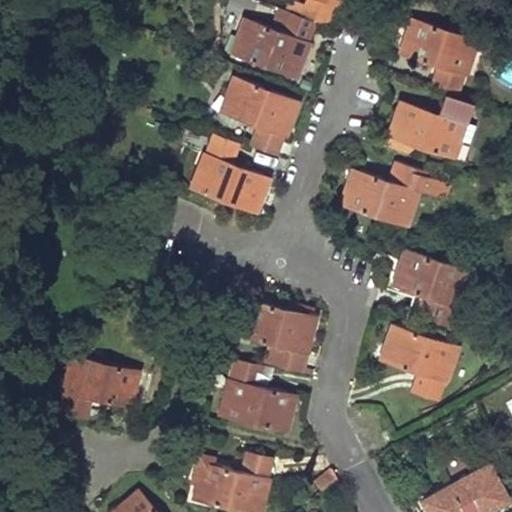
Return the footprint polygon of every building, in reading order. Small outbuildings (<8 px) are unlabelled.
[(329,23),(336,5),(324,0),(306,0),(302,12),(329,23)] [(289,10),(281,28),(310,39),(317,21),(289,10)] [(243,14),(238,28),(247,32),(253,18),(243,14)] [(466,73),(478,37),(411,16),(404,36),(413,39),(407,55),(438,65),(466,73)] [(238,28),(229,51),(295,76),(304,53),(310,39),(281,28),(253,18),(247,32),(238,28)] [(404,36),(399,52),(407,55),(413,39),(404,36)] [(460,93),(466,73),(438,65),(431,83),(460,93)] [(288,126),(299,99),(234,74),(226,93),(234,97),(229,113),(257,124),(285,134),(288,126)] [(226,93),(219,109),(229,113),(234,97),(226,93)] [(444,93),(438,111),(458,118),(466,120),(472,102),(444,93)] [(387,135),(384,146),(410,154),(413,144),(453,157),(461,134),(453,131),(458,118),(438,111),(400,98),(391,125),(387,135)] [(458,118),(453,131),(461,134),(466,120),(458,118)] [(278,152),(285,134),(257,124),(250,141),(278,152)] [(213,131),(205,149),(213,152),(232,160),(240,142),(213,131)] [(205,149),(198,165),(206,169),(213,152),(205,149)] [(198,165),(190,186),(254,211),(262,192),(269,175),(232,160),(213,152),(206,169),(198,165)] [(396,159),(390,178),(419,187),(423,175),(425,168),(396,159)] [(352,166),(347,180),(355,183),(360,169),(352,166)] [(347,180),(339,202),(407,223),(419,187),(390,178),(360,169),(355,183),(347,180)] [(423,175),(419,187),(446,195),(450,184),(423,175)] [(457,306),(471,269),(405,247),(397,269),(405,272),(400,287),(429,297),(457,306)] [(397,269),(391,284),(400,287),(405,272),(397,269)] [(306,349),(316,312),(248,296),(242,317),(251,319),(246,335),(277,342),(306,349)] [(423,315),(451,325),(457,306),(429,297),(423,315)] [(242,317),(238,332),(246,335),(251,319),(242,317)] [(445,381),(458,344),(392,322),(384,342),(394,345),(388,361),(417,372),(445,381)] [(301,370),(306,349),(277,342),(271,362),(301,370)] [(379,357),(388,361),(394,345),(384,342),(379,357)] [(138,369),(70,352),(61,389),(91,396),(121,404),(125,388),(133,390),(135,382),(138,369)] [(232,356),(227,375),(256,382),(261,364),(232,356)] [(410,390),(438,400),(445,381),(417,372),(410,390)] [(227,375),(217,412),(286,430),(291,407),(283,405),(287,390),(256,382),(227,375)] [(125,388),(121,404),(129,406),(133,390),(125,388)] [(61,389),(56,410),(86,418),(91,396),(61,389)] [(287,390),(283,405),(291,407),(295,392),(287,390)] [(243,448),(238,468),(268,476),(270,466),(273,456),(243,448)] [(201,458),(197,474),(205,476),(209,460),(201,458)] [(197,474),(191,496),(251,511),(258,511),(268,476),(238,468),(209,460),(205,476),(197,474)] [(489,463),(423,498),(429,511),(482,511),(484,511),(508,498),(489,463)] [(327,464),(311,476),(320,489),(337,476),(327,464)] [(156,511),(138,489),(130,495),(120,503),(125,510),(122,511),(156,511)] [(120,503),(108,511),(122,511),(125,510),(120,503)]
